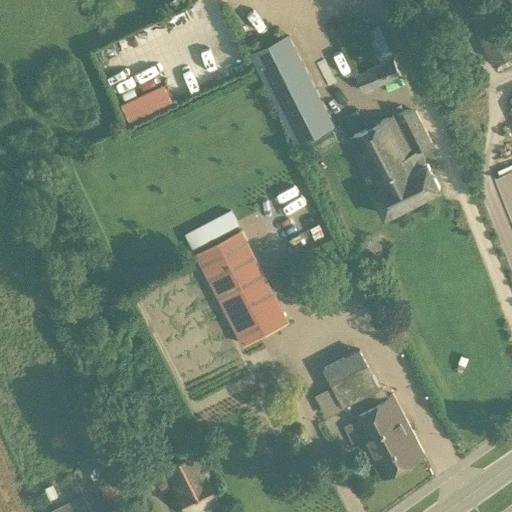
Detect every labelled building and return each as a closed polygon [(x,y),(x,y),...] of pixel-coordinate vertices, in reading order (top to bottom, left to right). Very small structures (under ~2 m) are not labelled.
[(460,0),(492,64),(511,54),(511,0),(508,0),(511,7),(511,32),(510,33),(493,0),(460,0)] [(400,74),(379,24),(366,29),(380,63),(356,74),(363,90),(364,90),(365,94),(374,90),(372,86),(400,74)] [(251,54),(296,143),(334,124),(289,35),(251,54)] [(374,192),(374,193),(385,215),(440,186),(428,162),(427,162),(419,147),(431,141),(414,109),(402,109),(347,138),(366,175),(365,176),(374,192)] [(231,209),(187,232),(194,245),(238,222),(231,209)] [(243,228),(196,251),(243,342),(289,319),(243,228)] [(101,344),(108,359),(131,348),(124,333),(101,344)] [(347,402),(353,414),(350,415),(353,421),(345,425),(354,443),(362,438),(381,475),(424,453),(393,393),(389,394),(383,383),(380,385),(359,346),(323,366),(344,404),(347,402)] [(173,447),(194,437),(179,410),(159,421),(173,447)] [(113,445),(85,458),(94,480),(123,467),(113,445)] [(196,453),(166,468),(188,511),(193,511),(219,499),(196,453)] [(122,489),(114,473),(97,482),(105,498),(122,489)] [(92,511),(84,494),(45,511),(92,511)]
